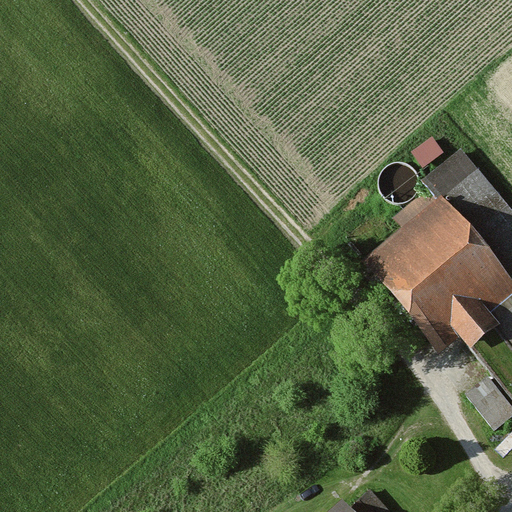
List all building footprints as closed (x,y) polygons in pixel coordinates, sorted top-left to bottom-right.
[(434,131),(412,145),(422,160),(444,146),(434,131)] [(438,192),(478,164),(462,141),(422,169),(438,192)] [(511,275),(437,196),(360,268),(446,358),(511,296),(511,275)] [(465,388),(496,426),(511,413),(511,398),(488,369),(465,388)] [(340,511),(328,500),(316,511),(340,511)]
